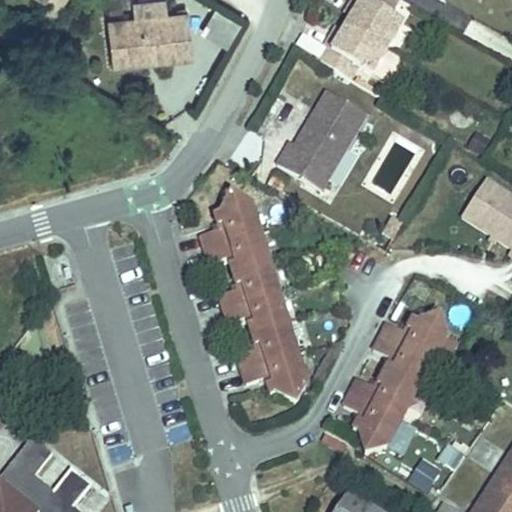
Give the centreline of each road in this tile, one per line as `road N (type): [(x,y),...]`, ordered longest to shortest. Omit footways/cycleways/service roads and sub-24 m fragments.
road 1 (unclassified): [(0,234),(150,192),(176,177),(202,148),(280,0)]
road 2 (unknown): [(228,467),(294,431),(325,401),(396,276),(435,268),(488,284)]
